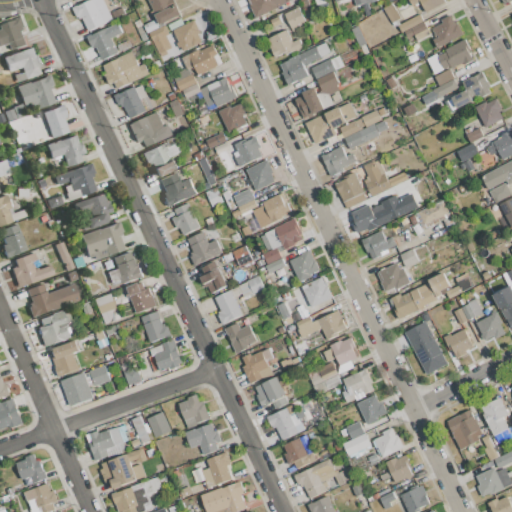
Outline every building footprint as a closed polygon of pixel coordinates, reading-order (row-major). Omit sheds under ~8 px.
[(72,8),(89,0),(103,0),(112,19),(89,30),(83,17),(79,19),(78,16),(77,17),(72,8)] [(149,0),(174,0),(181,15),(160,25),(152,8),(153,7),(149,0)] [(293,0),(255,18),(249,5),(251,4),(249,0),(293,0)] [(425,12),(419,2),(412,6),(409,0),(445,0),(446,1),(425,12)] [(383,7),(391,2),(400,17),(392,22),(383,7)] [(284,14),(298,7),(307,25),(292,31),(284,14)] [(398,25),(419,14),(423,21),(405,31),(402,33),(398,25)] [(438,47),(434,39),(437,37),(432,28),(442,23),(441,20),(449,15),(454,23),(456,22),(463,34),(438,47)] [(270,20),(279,16),(282,22),(273,26),(270,20)] [(2,25),(22,18),(25,26),(23,27),(24,31),(21,32),(26,45),(11,51),(10,49),(3,52),(1,46),(0,46),(0,29),(3,29),(2,25)] [(173,30),(194,20),(200,32),(198,33),(202,42),(183,51),(173,30)] [(405,31),(423,21),(427,27),(413,34),(408,37),(405,31)] [(87,37),(117,23),(122,33),(111,38),(118,53),(102,60),(96,47),(92,49),(87,37)] [(153,41),(148,32),(165,24),(169,34),(153,41)] [(413,34),(427,27),(430,34),(417,41),(413,34)] [(274,57),(269,47),(273,45),(271,41),(272,40),(271,37),(286,30),(292,42),(299,38),(302,46),(285,55),(284,52),(274,57)] [(445,50),(466,38),(475,55),(472,57),(474,60),(464,65),(462,62),(451,68),(450,65),(444,68),(437,56),(446,51),(445,50)] [(279,64),(288,60),(288,59),(315,46),(315,47),(325,43),(329,52),(320,57),(320,58),(304,66),(308,75),(289,84),(279,64)] [(183,56),(199,49),(199,50),(212,44),(217,54),(211,56),(216,67),(198,75),(194,66),(189,68),(183,56)] [(2,59),(33,47),(36,54),(38,53),(43,65),(38,67),(41,74),(26,80),(22,68),(8,73),(2,59)] [(138,65),(143,63),(149,74),(118,89),(114,81),(109,84),(104,74),(107,72),(103,65),(132,51),(138,65)] [(311,68),(330,59),(335,70),(333,71),(317,79),(311,68)] [(191,74),(176,81),(173,76),(188,68),(191,74)] [(439,86),(434,77),(450,68),(455,77),(453,78),(439,86)] [(317,79),(333,71),(339,83),(336,84),(339,90),(329,95),(324,93),(317,79)] [(462,82),(482,71),(490,86),(487,88),(490,92),(481,97),(480,95),(473,99),(474,100),(457,109),(451,97),(466,89),(462,82)] [(176,81),(191,74),(192,73),(196,83),(182,90),(180,91),(176,81)] [(16,87),(29,82),(30,83),(44,78),(44,77),(49,75),(53,85),(50,86),(51,88),(49,88),(55,104),(40,109),(38,103),(24,108),(16,87)] [(208,85),(225,77),(229,86),(231,85),(237,96),(217,106),(208,85)] [(453,78),(457,87),(437,98),(432,90),(439,86),(453,78)] [(182,90),(196,83),(200,91),(186,98),(182,90)] [(114,95),(133,85),(135,88),(142,84),(147,96),(140,99),(146,111),(130,119),(124,106),(122,107),(120,104),(118,105),(114,95)] [(295,99),(303,95),(302,93),(314,87),(324,108),(304,118),(295,99)] [(475,106),(485,101),(486,103),(497,98),(503,108),(499,110),(503,118),(486,127),(475,106)] [(305,123),(339,106),(339,107),(349,102),(356,116),(346,121),(346,122),(334,128),(336,134),(335,134),(338,140),(329,144),(326,139),(315,144),(305,123)] [(218,111),(229,106),(230,108),(240,103),(246,114),(242,116),(246,124),(228,132),(218,111)] [(42,113),(62,105),(67,118),(63,119),(68,132),(52,138),(42,113)] [(8,121),(4,112),(13,109),(16,118),(8,121)] [(366,127),(362,118),(361,117),(377,109),(381,119),(366,127)] [(163,125),(167,124),(172,135),(144,148),(141,140),(137,143),(128,124),(157,111),(163,125)] [(340,127),(355,120),(355,121),(362,118),(366,127),(359,130),(344,137),(340,127)] [(375,125),(384,121),(387,127),(378,131),(375,125)] [(466,134),(479,128),(483,136),(473,142),(470,143),(466,134)] [(359,130),(365,142),(350,149),(344,137),(359,130)] [(511,153),(502,159),(498,152),(496,153),(491,144),(501,138),(500,135),(511,130),(511,131),(511,153)] [(210,148),(206,141),(222,132),(226,140),(225,140),(214,146),(210,148)] [(46,145),(75,134),(78,143),(81,141),(85,154),(81,155),(83,161),(68,167),(64,156),(52,161),(46,145)] [(142,154),(166,143),(165,140),(176,135),(183,150),(168,158),(169,161),(152,169),(151,169),(148,162),(146,163),(142,154)] [(234,144),(244,140),(244,141),(256,136),(261,147),(258,148),(261,156),(244,165),(234,144)] [(225,140),(229,148),(217,154),(214,146),(225,140)] [(473,142),(479,154),(469,159),(462,162),(456,151),(470,143),(473,142)] [(322,156),(331,151),(331,150),(341,146),(346,156),(352,153),(356,161),(342,168),(343,170),(331,176),(322,156)] [(246,169),(267,159),(273,172),(271,173),(275,181),(256,190),(246,169)] [(469,159),(474,169),(467,172),(462,162),(469,159)] [(481,176),(511,159),(511,181),(509,183),(507,179),(488,189),(481,176)] [(0,161),(5,160),(10,172),(0,175),(0,161)] [(152,169),(169,161),(172,160),(176,168),(156,177),(152,169)] [(365,177),(368,175),(363,166),(374,161),(374,162),(379,160),(385,173),(384,173),(390,187),(371,196),(363,180),(365,177)] [(55,177),(91,163),(94,173),(92,174),(93,177),(91,177),(96,191),(82,196),(79,189),(72,191),(68,181),(58,185),(55,177)] [(334,184),(344,179),(343,177),(353,172),(366,199),(346,208),(334,184)] [(160,180),(175,173),(180,183),(190,178),(196,192),(167,206),(163,198),(168,196),(160,180)] [(489,192),(505,183),(511,194),(495,203),(489,192)] [(212,206),(205,193),(216,187),(222,200),(212,206)] [(233,196),(249,188),(254,199),(238,206),(233,196)] [(263,202),(283,192),(291,210),(282,215),(283,217),(254,231),(249,221),(256,217),(253,210),(264,205),(263,202)] [(107,214),(110,221),(84,231),(80,221),(92,217),(86,201),(103,194),(106,202),(108,201),(112,211),(107,214)] [(0,197),(6,195),(11,208),(7,209),(9,215),(23,210),(26,216),(0,226),(0,197)] [(46,201),(59,196),(62,204),(49,209),(46,201)] [(511,228),(511,229),(498,205),(511,197),(511,228)] [(419,211),(442,199),(449,212),(425,224),(419,211)] [(174,210),(188,203),(200,227),(183,235),(180,229),(177,230),(172,218),(177,216),(174,210)] [(351,212),(368,204),(370,208),(377,205),(383,217),(376,220),(377,223),(360,231),(351,212)] [(275,227),(294,218),(302,234),(299,235),(302,239),(294,243),(295,245),(286,250),(275,227)] [(93,255),(87,257),(79,236),(118,221),(123,234),(118,236),(123,249),(95,260),(93,255)] [(1,231),(17,225),(27,250),(6,258),(1,246),(6,244),(1,231)] [(187,238),(202,231),(208,243),(216,239),(222,252),(195,265),(190,253),(193,252),(187,238)] [(361,240),(381,231),(385,240),(392,236),(396,245),(381,252),(382,254),(372,259),(368,252),(367,253),(361,240)] [(61,243),(73,268),(66,272),(54,246),(61,243)] [(233,251),(245,245),(252,260),(240,266),(233,251)] [(281,257),(268,264),(263,254),(276,247),(281,257)] [(289,261),(301,255),(300,253),(309,249),(319,269),(310,273),(311,276),(299,282),(289,261)] [(406,266),(400,255),(410,250),(416,261),(406,266)] [(13,260),(33,252),(37,261),(31,263),(33,271),(50,265),(53,275),(17,288),(10,270),(16,267),(13,260)] [(113,258),(129,252),(134,265),(139,264),(143,276),(122,283),(121,280),(111,284),(107,272),(117,269),(113,258)] [(265,265),(268,264),(281,257),(285,265),(269,273),(265,265)] [(201,268),(215,261),(227,286),(212,292),(208,284),(202,286),(198,278),(204,275),(201,268)] [(379,271),(397,263),(401,271),(404,269),(408,277),(405,279),(407,284),(395,289),(394,287),(385,291),(380,281),(383,280),(379,271)] [(511,328),(493,292),(509,284),(502,272),(511,267),(511,328)] [(66,274),(74,272),(77,280),(69,282),(66,274)] [(399,318),(393,307),(396,305),(392,297),(400,293),(402,296),(429,282),(428,280),(443,272),(450,286),(441,290),(442,294),(436,297),(437,299),(399,318)] [(253,293),(247,280),(258,275),(264,289),(253,293)] [(304,289),(312,285),(311,282),(321,277),(324,285),(326,285),(332,297),(312,307),(311,304),(304,308),(299,297),(306,294),(304,289)] [(27,291),(42,285),(45,293),(72,283),(79,301),(50,311),(50,310),(31,317),(28,310),(30,309),(29,305),(32,303),(27,291)] [(126,287),(138,283),(141,290),(149,287),(156,305),(136,313),(126,287)] [(449,298),(446,291),(460,285),(463,291),(449,298)] [(214,297),(230,290),(242,315),(222,324),(218,315),(222,313),(214,297)] [(95,299),(110,293),(115,307),(113,310),(112,313),(112,316),(110,320),(108,322),(105,324),(95,299)] [(474,317),(468,304),(467,303),(475,299),(482,313),(474,317)] [(81,304),(88,302),(91,311),(84,314),(81,304)] [(467,320),(461,308),(468,304),(474,317),(467,320)] [(454,312),(461,308),(467,320),(460,324),(454,312)] [(40,320),(51,316),(50,315),(62,310),(62,312),(67,310),(71,322),(66,324),(71,336),(44,346),(37,328),(42,326),(40,320)] [(312,322),(338,310),(346,328),(337,332),(338,334),(326,340),(320,328),(303,336),(296,322),(309,316),(312,322)] [(476,322),(491,315),(490,313),(496,310),(502,323),(500,324),(504,333),(495,338),(494,336),(485,340),(476,322)] [(141,317),(158,311),(163,323),(164,323),(165,325),(167,325),(171,334),(150,342),(141,317)] [(426,374),(405,332),(425,321),(447,364),(426,374)] [(225,327),(237,322),(240,329),(249,325),(256,341),(246,345),(247,348),(237,353),(225,327)] [(442,339),(450,334),(451,336),(464,329),(475,350),(454,361),(442,339)] [(331,345),(341,340),(341,342),(350,338),(360,358),(351,362),(353,367),(343,371),(336,357),(327,361),(323,352),(332,348),(331,345)] [(49,350),(77,339),(81,350),(73,353),(79,368),(58,376),(49,350)] [(152,348),(161,345),(160,344),(174,339),(182,362),(179,363),(180,366),(171,369),(170,366),(160,370),(152,348)] [(242,357),(250,354),(251,355),(268,347),(273,358),(266,361),(271,372),(250,383),(242,366),(246,365),(242,357)] [(337,375),(313,386),(307,373),(332,361),(338,374),(337,375)] [(60,381),(84,372),(85,373),(89,371),(105,365),(110,380),(94,386),(93,384),(89,386),(94,397),(70,406),(60,381)] [(140,381),(135,367),(123,371),(127,385),(140,381)] [(343,379),(366,368),(373,382),(370,383),(373,390),(347,402),(342,392),(345,390),(343,386),(346,385),(343,379)] [(313,386),(337,375),(341,384),(318,395),(313,386)] [(255,386),(277,376),(286,395),(285,396),(288,403),(275,409),(272,402),(261,407),(255,394),(258,393),(255,386)] [(0,380),(1,383),(3,382),(4,385),(7,384),(10,394),(0,397),(0,380)] [(179,403),(188,399),(187,397),(196,394),(199,401),(203,400),(210,418),(188,427),(179,403)] [(357,403),(375,394),(379,404),(383,402),(387,411),(376,417),(377,419),(367,424),(357,403)] [(503,416),(508,428),(493,435),(483,414),(485,413),(481,407),(500,397),(508,414),(503,416)] [(0,402),(13,398),(22,423),(9,428),(8,425),(0,427),(0,402)] [(267,417),(286,408),(289,414),(295,412),(303,430),(283,439),(276,426),(272,428),(267,417)] [(461,449),(447,421),(471,410),(480,429),(479,429),(481,434),(477,436),(479,440),(461,449)] [(146,419),(163,412),(171,430),(154,437),(146,419)] [(143,443),(133,419),(140,416),(150,440),(143,443)] [(365,432),(350,439),(345,427),(359,421),(365,432)] [(85,434),(98,430),(99,433),(125,423),(131,439),(123,442),(126,449),(95,460),(85,434)] [(186,433),(210,424),(213,431),(217,430),(221,441),(216,443),(218,449),(203,455),(200,445),(191,448),(186,433)] [(374,439),(383,435),(382,432),(392,427),(395,435),(398,434),(404,447),(382,457),(374,439)] [(342,443),(350,439),(365,432),(370,445),(348,455),(342,443)] [(481,438),(489,434),(500,455),(490,460),(484,448),(486,447),(481,438)] [(138,438),(140,444),(132,447),(130,441),(138,438)] [(284,445),(299,438),(307,454),(312,451),(316,460),(297,469),(294,462),(292,463),(284,445)] [(101,464),(142,449),(146,459),(137,462),(136,459),(130,462),(132,467),(141,463),(146,477),(111,490),(108,482),(105,483),(99,468),(102,466),(101,464)] [(152,449),(154,455),(148,458),(145,451),(152,449)] [(511,461),(498,468),(494,459),(511,450),(511,461)] [(207,459),(226,452),(231,464),(227,465),(233,480),(207,489),(200,470),(209,467),(207,459)] [(385,462),(396,457),(397,459),(406,454),(411,465),(408,466),(413,476),(406,479),(406,477),(395,483),(385,462)] [(19,479),(30,477),(31,482),(43,479),(38,455),(15,460),(19,479)] [(298,474),(314,467),(313,466),(330,458),(334,467),(333,468),(336,475),(325,480),(328,486),(324,487),(326,491),(309,498),(298,474)] [(494,467),(496,471),(504,467),(511,483),(511,485),(493,494),(492,492),(482,496),(477,486),(479,485),(475,476),(494,467)] [(178,469),(181,475),(174,478),(172,472),(178,469)] [(336,475),(346,471),(350,480),(340,485),(336,475)] [(117,511),(111,495),(158,477),(163,489),(147,495),(152,508),(141,511),(121,511),(121,510),(117,511)] [(206,511),(200,496),(240,481),(245,493),(240,495),(245,508),(234,511),(228,511),(227,508),(216,511),(206,511)] [(46,511),(32,511),(28,501),(27,502),(24,493),(46,484),(49,492),(53,490),(57,501),(52,503),(54,509),(46,511)] [(352,487),(360,484),(363,493),(356,496),(352,487)] [(409,511),(401,495),(422,485),(426,493),(424,494),(429,503),(409,511)] [(182,497),(179,490),(191,486),(193,492),(182,497)] [(379,498),(393,491),(396,498),(382,505),(379,498)] [(316,511),(312,503),(328,496),(335,511),(316,511)] [(507,496),(511,507),(511,511),(488,511),(491,509),(488,502),(497,497),(498,500),(507,496)]
